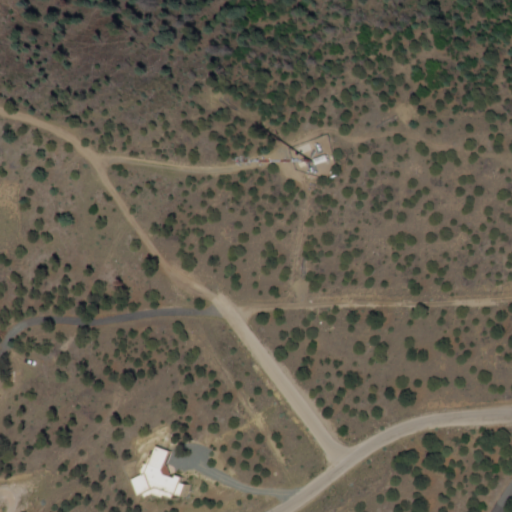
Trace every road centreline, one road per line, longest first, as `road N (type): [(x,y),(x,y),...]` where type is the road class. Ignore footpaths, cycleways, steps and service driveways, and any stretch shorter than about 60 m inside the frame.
road 1 (residential): [(0,107),(48,125),(94,162),(165,272),(223,310),(344,465)]
road 2 (residential): [(344,465),(392,434),(449,418),(511,416)]
